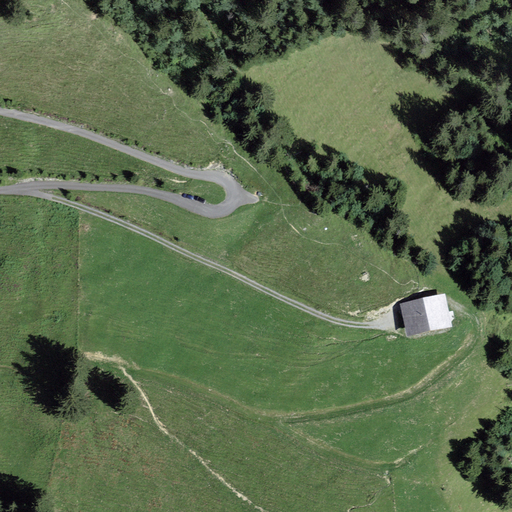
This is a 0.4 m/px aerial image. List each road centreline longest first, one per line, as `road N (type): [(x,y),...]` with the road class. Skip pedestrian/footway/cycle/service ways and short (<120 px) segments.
road 1 (track): [(426,297),(379,324),(344,322),(127,224),(17,187)]
road 2 (track): [(183,383),(248,413),(297,417),(399,398),(462,354)]
